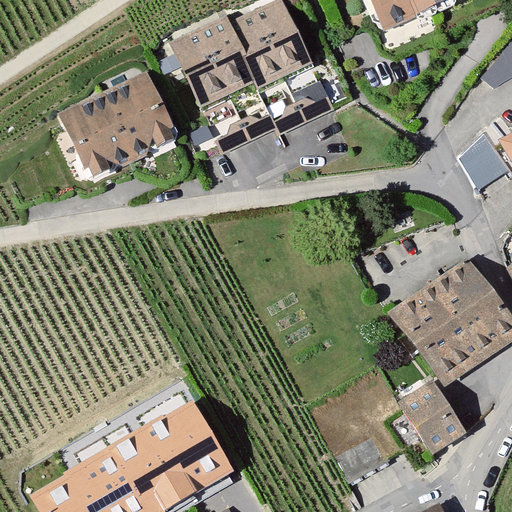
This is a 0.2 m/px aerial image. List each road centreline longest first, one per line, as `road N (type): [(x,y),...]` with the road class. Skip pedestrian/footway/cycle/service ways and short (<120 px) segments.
road 1 (residential): [(511,303),(461,193),(438,176),(27,235)]
road 2 (track): [(121,0),(0,80)]
